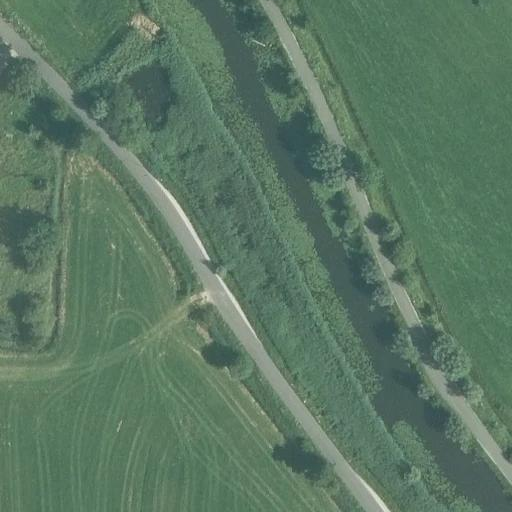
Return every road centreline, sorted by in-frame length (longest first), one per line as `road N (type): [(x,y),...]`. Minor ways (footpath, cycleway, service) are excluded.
road 1 (unclassified): [(0,29),(157,195),(374,511)]
road 2 (unclassified): [(511,469),(436,365),(294,51),(262,0)]
road 3 (track): [(128,511),(128,379),(168,319),(219,294)]
